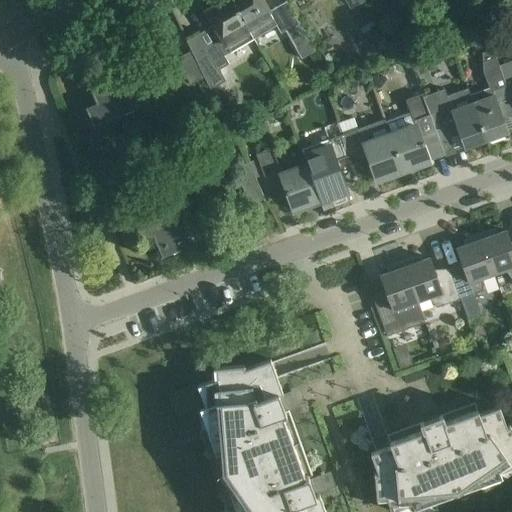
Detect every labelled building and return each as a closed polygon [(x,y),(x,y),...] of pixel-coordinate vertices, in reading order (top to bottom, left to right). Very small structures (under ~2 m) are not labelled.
[(232,0),(225,0),(206,11),(214,25),(207,29),(215,42),(205,48),(208,52),(196,59),(205,77),(212,89),(225,81),(219,70),(230,64),(227,57),(256,40),(232,0)] [(286,0),(268,11),(262,0),(232,0),(256,40),(279,27),(282,33),(299,22),(286,0)] [(366,0),(345,0),(351,10),(367,1),(366,0)] [(309,40),(295,48),(301,59),(315,51),(309,40)] [(205,77),(196,59),(192,50),(177,58),(191,84),(205,77)] [(470,95),(486,141),(508,133),(501,115),(511,111),(511,102),(499,65),(498,66),(492,50),(481,53),(483,72),(488,88),(470,95)] [(400,58),(394,64),(396,72),(404,75),(410,69),(408,61),(400,58)] [(511,60),(499,65),(511,102),(511,60)] [(139,107),(122,67),(86,82),(86,83),(87,83),(96,103),(85,108),(93,126),(139,107)] [(329,72),(336,83),(347,78),(338,67),(329,72)] [(464,148),(486,141),(470,95),(468,89),(446,96),(444,90),(424,97),(436,133),(438,138),(458,131),(464,148)] [(404,170),(430,161),(422,138),(436,133),(424,97),(422,93),(407,98),(411,112),(386,121),(404,170)] [(370,127),(369,125),(357,129),(353,118),(339,123),(344,134),(347,142),(352,155),(365,150),(376,180),(404,170),(386,121),(370,127)] [(229,131),(210,139),(214,149),(233,141),(229,131)] [(347,142),(344,134),(318,143),(324,159),(308,165),(320,200),(346,191),(335,161),(352,155),(347,142)] [(280,169),(272,147),(257,153),(265,174),(280,169)] [(264,198),(248,162),(234,168),(250,204),(264,198)] [(320,200),(308,165),(280,175),(293,210),(320,200)] [(197,243),(180,203),(134,222),(141,240),(152,236),(161,258),(197,243)] [(511,280),(511,249),(505,231),(496,234),(494,230),(480,235),(493,274),(505,270),(511,280)] [(493,274),(480,235),(465,240),(466,245),(457,248),(465,271),(451,276),(459,299),(474,294),(483,291),(482,279),(493,274)] [(403,263),(417,302),(429,298),(436,308),(459,299),(451,276),(437,281),(429,258),(420,261),(418,257),(403,263)] [(406,306),(417,302),(403,263),(389,268),(389,272),(380,276),(389,299),(375,303),(374,303),(383,327),(407,318),(406,306)] [(474,294),(459,299),(464,313),(479,308),(474,294)] [(199,408),(222,472),(301,444),(289,411),(285,412),(284,408),(293,405),(289,395),(280,399),(279,394),(282,393),(270,359),(244,369),(243,367),(244,366),(244,364),(241,365),(213,368),(213,369),(217,369),(217,378),(197,386),(204,406),(199,408)] [(479,414),(475,403),(435,417),(432,408),(423,412),(426,421),(387,435),(391,446),(370,454),(378,474),(375,475),(375,473),(373,473),(374,476),(377,501),(378,501),(378,497),(386,496),(391,511),(412,504),(414,510),(502,478),(500,472),(511,467),(511,429),(510,427),(509,424),(508,424),(509,426),(506,427),(499,407),(479,414)] [(313,477),(301,444),(222,472),(236,511),(325,511),(319,495),(315,496),(314,492),(323,489),(319,479),(310,482),(309,478),(313,477)]
